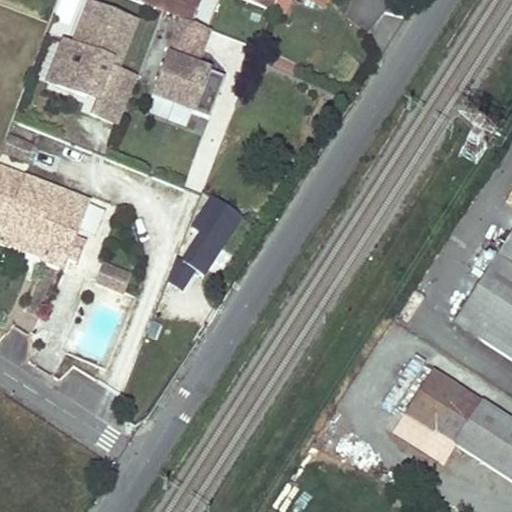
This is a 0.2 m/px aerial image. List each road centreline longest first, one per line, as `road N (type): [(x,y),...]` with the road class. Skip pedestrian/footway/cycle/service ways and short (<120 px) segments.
road 1 (unclassified): [(147,459),(442,0)]
road 2 (residential): [(147,459),(0,370)]
